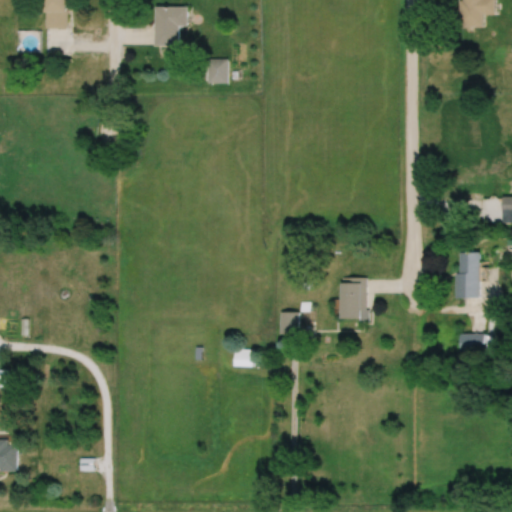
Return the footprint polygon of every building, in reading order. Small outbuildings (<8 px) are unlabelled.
[(43,0),(44,27),(66,27),(65,0),(43,0)] [(495,0),(459,0),(459,27),(483,27),(483,14),(496,14),(495,0)] [(157,45),(180,45),(180,26),(188,26),(188,6),(157,6),(157,45)] [(209,83),(228,83),(228,58),(209,58),(209,83)] [(511,196),(502,196),(502,222),(511,221),(511,196)] [(480,297),(480,252),(458,252),(458,297),(480,297)] [(365,277),(341,277),(341,319),(365,319),(365,277)] [(299,333),(299,311),(280,311),(280,333),(299,333)] [(459,351),(486,351),(486,333),(459,333),(459,351)] [(253,348),(234,348),(234,366),(253,366),(253,348)] [(0,440),(0,470),(19,470),(19,441),(0,440)]
